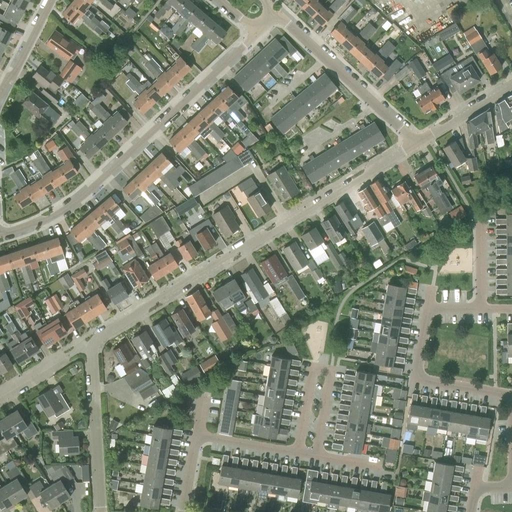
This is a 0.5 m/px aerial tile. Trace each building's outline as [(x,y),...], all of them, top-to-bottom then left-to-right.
[(10,0),(9,4),(23,11),(28,0),(10,0)] [(86,0),(74,0),(71,4),(83,14),(87,18),(103,31),(105,33),(107,30),(108,29),(100,22),(94,17),(95,15),(86,8),(90,3),(86,0)] [(107,0),(86,0),(90,3),(92,0),(98,0),(110,10),(114,6),(107,0)] [(167,0),(166,2),(154,16),(158,19),(170,5),(172,4),(178,9),(184,0),(167,0)] [(182,16),(170,30),(174,33),(182,24),(186,19),(196,7),(188,0),(184,0),(178,9),(183,14),(182,15),(182,16)] [(309,0),(303,8),(312,17),(321,7),(316,2),(317,0),(309,0)] [(321,7),(312,17),(322,26),(333,14),(345,0),(344,0),(335,0),(326,11),(321,7)] [(23,11),(9,4),(3,16),(17,23),(23,11)] [(71,4),(62,14),(73,23),(78,17),(79,19),(80,17),(83,14),(71,4)] [(196,7),(186,19),(189,21),(190,23),(192,21),(198,26),(206,15),(196,7)] [(341,22),(330,33),(340,42),(349,32),(344,27),(345,26),(345,25),(357,12),(353,8),(341,22)] [(202,32),(190,46),(191,48),(190,49),(192,51),(190,53),(191,54),(194,50),(216,24),(206,15),(198,26),(203,30),(202,32)] [(85,21),(84,22),(99,35),(103,31),(87,18),(85,21)] [(349,32),(340,42),(350,51),(360,40),(364,36),(373,26),(369,22),(356,36),(355,38),(349,32)] [(182,24),(174,33),(178,36),(186,27),(185,26),(182,24)] [(216,24),(194,50),(198,54),(210,39),(212,38),(218,43),(226,33),(216,24)] [(373,26),(364,36),(368,39),(376,29),(373,26)] [(0,41),(6,45),(11,34),(0,28),(0,41)] [(465,36),(464,37),(469,45),(481,38),(476,29),(475,30),(465,36)] [(46,45),(68,60),(70,57),(73,59),(81,47),(69,38),(68,40),(56,31),(46,45)] [(275,39),(264,49),(278,63),(288,53),(291,56),(297,51),(290,44),(284,50),(275,39)] [(360,40),(350,51),(359,60),(368,50),(363,45),(364,44),(364,43),(360,40)] [(368,50),(359,60),(369,69),(392,44),(388,40),(375,54),(374,55),(368,50)] [(469,49),(462,40),(459,42),(466,52),(469,49)] [(168,44),(164,48),(172,56),(176,52),(168,44)] [(392,44),(369,69),(379,78),(388,68),(382,63),(383,61),(396,47),(392,44)] [(264,49),(254,58),(267,72),(278,63),(264,49)] [(485,49),(477,53),(478,55),(490,74),(501,67),(493,54),(491,55),(490,56),(485,49)] [(177,62),(171,67),(181,77),(191,68),(180,56),(176,61),(177,62)] [(465,68),(460,71),(469,86),(479,80),(472,69),(478,66),(471,56),(461,62),(465,68)] [(415,57),(408,62),(418,79),(426,74),(415,57)] [(152,58),(148,61),(157,70),(160,67),(152,58)] [(254,58),(244,68),(257,82),(267,72),(254,58)] [(70,59),(65,67),(77,75),(82,68),(70,59)] [(145,64),(144,65),(158,80),(152,85),(162,95),(171,86),(161,74),(157,70),(148,61),(145,64)] [(437,71),(441,69),(437,61),(432,64),(437,71)] [(406,65),(393,76),(398,81),(412,70),(408,63),(408,64),(406,66),(406,65)] [(45,88),(52,92),(47,98),(55,104),(60,99),(55,94),(56,93),(57,90),(57,88),(64,79),(51,69),(48,73),(41,67),(32,77),(45,88)] [(164,71),(161,74),(171,86),(181,77),(171,67),(166,72),(165,70),(164,71)] [(268,90),(283,77),(275,67),(262,78),(267,83),(264,86),(268,90)] [(257,82),(244,68),(234,77),(247,91),(257,82)] [(469,86),(460,71),(454,74),(451,68),(441,75),(447,85),(452,82),(459,93),(463,90),(464,92),(469,89),(468,87),(469,86)] [(325,74),(314,83),(326,97),(337,89),(325,74)] [(132,76),(129,79),(137,88),(142,92),(152,104),(162,95),(152,85),(147,80),(142,85),(141,84),(141,85),(132,76)] [(129,79),(125,83),(133,92),(134,91),(137,88),(129,79)] [(259,97),(267,90),(259,82),(252,89),(259,97)] [(314,83),(303,92),(315,106),(326,97),(314,83)] [(426,83),(421,85),(435,108),(439,105),(438,105),(445,101),(437,87),(431,91),(426,83)] [(435,108),(421,85),(417,88),(422,96),(416,100),(424,113),(430,109),(431,110),(435,108)] [(228,86),(217,96),(240,120),(244,117),(237,110),(239,108),(233,102),(238,98),(228,86)] [(56,111),(32,92),(22,104),(51,127),(60,116),(55,112),(56,111)] [(83,92),(74,100),(80,107),(89,99),(83,92)] [(138,98),(133,103),(142,113),(152,104),(142,92),(139,95),(137,96),(138,98)] [(303,92),(292,101),(305,115),(315,106),(303,92)] [(217,96),(208,105),(217,115),(222,110),(228,116),(228,115),(236,124),(240,120),(217,96)] [(511,106),(506,98),(495,105),(495,108),(499,133),(508,128),(504,122),(508,120),(511,127),(511,126),(511,106)] [(292,101),(282,110),(294,124),(305,115),(292,101)] [(98,103),(95,106),(103,115),(107,119),(118,130),(128,121),(126,120),(118,112),(118,111),(113,116),(111,115),(107,111),(106,112),(99,103),(98,103)] [(208,105),(198,114),(221,138),(225,135),(211,120),(217,115),(208,105)] [(91,109),(91,110),(99,119),(100,118),(103,115),(95,106),(91,109)] [(489,109),(479,115),(481,131),(485,129),(487,144),(495,143),(489,109)] [(294,124),(282,110),(271,119),(283,133),(294,124)] [(198,114),(189,122),(203,138),(209,133),(217,142),(221,138),(198,114)] [(481,131),(479,115),(466,122),(470,148),(477,147),(475,135),(481,131)] [(104,124),(99,129),(108,139),(118,130),(107,119),(104,122),(103,122),(104,124)] [(79,120),(76,124),(84,133),(88,137),(99,148),(108,139),(99,129),(93,134),(92,133),(90,135),(86,131),(87,129),(79,120)] [(189,122),(179,131),(202,156),(206,152),(192,138),(198,133),(203,138),(189,122)] [(374,122),(362,130),(372,146),(384,138),(374,122)] [(75,124),(71,128),(80,137),(84,133),(76,124),(75,124)] [(362,130),(350,137),(360,153),(372,146),(362,130)] [(202,156),(179,131),(169,141),(179,153),(186,146),(198,160),(202,156)] [(246,134),(247,136),(253,142),(256,141),(258,140),(257,140),(249,131),(246,134)] [(495,147),(496,149),(502,148),(501,147),(504,146),(502,134),(495,136),(497,146),(495,147)] [(85,142),(79,147),(89,157),(99,148),(88,137),(83,141),(85,142)] [(350,137),(338,144),(348,160),(360,153),(350,137)] [(50,151),(58,146),(54,140),(46,144),(50,151)] [(239,141),(232,147),(238,154),(245,148),(239,141)] [(464,160),(454,142),(444,148),(454,166),(464,160)] [(338,144),(327,152),(337,168),(348,160),(338,144)] [(66,146),(57,152),(64,162),(65,163),(58,167),(66,179),(77,172),(70,160),(73,158),(73,157),(66,146)] [(231,149),(228,152),(234,158),(237,157),(237,156),(231,149)] [(327,152),(315,159),(325,175),(337,168),(327,152)] [(161,153),(152,162),(175,186),(178,183),(166,170),(166,169),(165,168),(170,163),(161,153)] [(237,156),(237,157),(243,167),(249,163),(247,160),(242,153),(237,156)] [(41,155),(37,157),(55,186),(66,179),(58,167),(52,171),(52,170),(50,170),(41,155)] [(37,157),(32,160),(38,170),(37,171),(42,178),(36,181),(44,193),(55,186),(37,157)] [(234,158),(230,160),(237,171),(243,167),(237,157),(234,158)] [(476,157),(466,159),(468,172),(478,170),(476,157)] [(325,175),(315,159),(303,166),(313,182),(325,175)] [(230,160),(224,164),(231,174),(237,171),(230,160)] [(152,162),(142,171),(152,181),(157,176),(171,190),(175,186),(152,162)] [(224,164),(218,168),(225,178),(231,174),(224,164)] [(431,165),(424,170),(439,195),(442,193),(435,181),(439,178),(431,165)] [(268,175),(283,201),(298,192),(283,166),(268,175)] [(218,168),(212,172),(219,182),(225,178),(218,168)] [(488,170),(489,178),(496,177),(494,168),(488,170)] [(19,169),(15,171),(21,182),(24,180),(25,179),(19,169)] [(439,195),(424,170),(414,176),(421,189),(426,186),(433,198),(439,195)] [(14,172),(10,174),(11,175),(20,190),(21,191),(14,196),(21,207),(33,200),(24,187),(21,182),(15,171),(14,172)] [(142,171),(132,180),(143,191),(147,188),(148,187),(146,186),(152,181),(142,171)] [(212,172),(206,176),(213,186),(219,182),(212,172)] [(206,176),(200,180),(206,190),(213,186),(206,176)] [(471,183),(469,176),(460,178),(462,185),(471,183)] [(241,192),(248,188),(253,194),(247,198),(258,216),(270,208),(259,190),(255,184),(251,178),(237,186),(241,192)] [(370,185),(387,213),(392,210),(386,200),(390,198),(396,207),(400,205),(394,195),(390,197),(380,179),(370,185)] [(132,180),(123,189),(132,199),(138,194),(139,195),(140,194),(143,191),(132,180)] [(200,180),(194,183),(200,194),(206,190),(200,180)] [(27,185),(24,187),(33,200),(44,193),(36,181),(30,185),(29,184),(27,185)] [(391,190),(394,195),(400,205),(410,199),(417,211),(422,207),(410,187),(408,188),(404,182),(401,181),(398,183),(397,186),(391,190)] [(200,194),(194,183),(188,187),(194,198),(200,194)] [(373,208),(378,217),(384,215),(367,187),(358,193),(369,210),(373,208)] [(151,192),(148,196),(156,204),(159,201),(151,192)] [(110,196),(100,205),(122,231),(126,228),(114,214),(114,213),(113,212),(119,207),(110,196)] [(144,198),(143,199),(150,207),(152,208),(156,204),(148,196),(144,198)] [(193,197),(180,205),(185,212),(198,204),(193,197)] [(335,207),(352,235),(357,232),(349,219),(353,216),(344,201),(335,207)] [(100,205),(90,213),(99,224),(104,219),(106,221),(107,219),(111,224),(110,225),(118,235),(122,231),(100,205)] [(467,215),(461,205),(448,213),(454,223),(467,215)] [(212,215),(226,236),(239,228),(230,214),(231,213),(227,206),(212,215)] [(425,217),(429,217),(433,215),(428,207),(422,210),(425,217)] [(392,210),(387,213),(395,227),(400,223),(392,210)] [(90,213),(80,222),(102,248),(106,244),(94,230),(93,229),(99,224),(90,213)] [(384,215),(378,217),(377,218),(382,226),(390,221),(394,228),(395,227),(387,213),(384,215)] [(506,219),(495,219),(495,224),(506,224),(511,224),(511,213),(506,214),(506,219)] [(161,216),(155,220),(171,246),(172,246),(169,242),(174,239),(169,230),(170,229),(161,216)] [(322,223),(333,242),(346,235),(334,216),(322,223)] [(447,224),(443,216),(436,220),(441,228),(447,224)] [(196,235),(205,249),(215,243),(203,223),(196,227),(191,218),(183,222),(190,234),(194,232),(196,235)] [(171,246),(155,220),(149,224),(157,238),(159,237),(166,249),(171,246)] [(373,221),(368,224),(386,253),(390,251),(383,239),(384,238),(373,221)] [(102,248),(80,222),(70,231),(78,241),(84,236),(98,252),(102,248)] [(386,253),(368,224),(360,229),(371,246),(372,245),(374,248),(379,245),(384,254),(386,253)] [(495,229),(495,234),(506,234),(511,233),(511,224),(506,224),(506,229),(495,229)] [(307,232),(302,235),(307,243),(310,249),(308,250),(312,257),(324,250),(325,249),(327,248),(325,245),(322,241),(314,228),(307,232)] [(131,235),(126,238),(138,257),(143,254),(136,243),(141,240),(139,236),(142,233),(140,230),(131,236),(131,235)] [(419,237),(423,242),(435,235),(433,232),(428,235),(427,234),(424,236),(423,234),(419,237)] [(506,239),(495,239),(495,244),(506,244),(511,244),(511,233),(506,234),(506,239)] [(58,238),(44,242),(49,257),(51,263),(55,274),(60,273),(56,261),(58,261),(56,255),(62,253),(63,253),(58,238)] [(138,257),(126,238),(116,244),(123,256),(128,253),(129,255),(134,252),(138,258),(138,257)] [(175,242),(186,261),(196,254),(189,241),(183,244),(180,239),(175,242)] [(44,242),(32,247),(36,259),(43,257),(44,259),(46,258),(49,257),(44,242)] [(156,242),(150,246),(154,251),(166,272),(177,265),(170,253),(165,257),(156,242)] [(287,256),(286,256),(295,271),(307,264),(294,243),(283,249),(287,256)] [(495,249),(495,254),(506,254),(511,254),(511,244),(506,244),(506,249),(495,249)] [(154,251),(150,246),(146,248),(154,263),(147,267),(155,279),(166,272),(154,251)] [(32,247),(20,251),(25,265),(27,271),(30,282),(35,281),(29,264),(30,264),(29,262),(36,259),(32,247)] [(20,251),(7,255),(12,268),(18,265),(19,267),(20,267),(25,265),(20,251)] [(81,251),(76,253),(79,259),(84,256),(81,251)] [(335,251),(329,255),(337,268),(343,264),(335,251)] [(338,255),(347,269),(351,266),(342,252),(338,255)] [(495,264),(506,264),(511,264),(511,254),(506,254),(506,259),(495,259),(495,264)] [(7,255),(0,257),(0,273),(4,272),(5,272),(4,270),(12,268),(7,255)] [(93,264),(97,271),(112,262),(108,255),(93,264)] [(274,255),(261,263),(273,283),(276,287),(286,281),(294,294),(301,289),(291,274),(287,277),(286,275),(274,255)] [(122,268),(135,289),(149,281),(135,259),(122,268)] [(48,264),(46,264),(50,276),(55,274),(51,263),(48,264)] [(405,272),(415,275),(417,269),(402,263),(405,272)] [(496,274),(506,274),(511,274),(511,264),(506,264),(506,269),(495,269),(496,274)] [(317,268),(311,272),(316,281),(322,277),(317,268)] [(83,269),(71,276),(80,291),(85,288),(79,279),(87,274),(83,269)] [(251,298),(254,303),(268,295),(251,269),(242,275),(245,281),(242,283),(251,298)] [(27,271),(22,273),(25,284),(30,283),(30,282),(27,271)] [(58,279),(65,290),(74,284),(67,273),(58,279)] [(496,279),(496,284),(506,284),(511,284),(511,274),(506,274),(506,279),(496,279)] [(6,278),(2,279),(6,291),(10,289),(6,278)] [(124,280),(112,288),(105,278),(100,281),(115,304),(128,296),(125,291),(129,289),(124,280)] [(234,280),(224,286),(234,302),(233,302),(239,313),(246,308),(242,302),(246,299),(244,296),(234,280)] [(334,293),(342,291),(339,280),(331,282),(334,293)] [(511,284),(506,284),(506,289),(496,289),(496,294),(511,294),(511,284)] [(387,285),(386,294),(404,297),(405,292),(416,294),(416,289),(387,285)] [(234,302),(224,286),(213,293),(223,308),(233,302),(234,302)] [(185,298),(199,321),(211,313),(198,291),(185,298)] [(55,294),(50,297),(58,310),(63,307),(55,294)] [(89,296),(84,298),(95,315),(98,313),(99,313),(106,309),(97,294),(91,298),(89,296)] [(386,294),(384,304),(402,307),(403,302),(414,304),(415,299),(404,297),(386,294)] [(14,306),(21,319),(30,314),(26,308),(34,304),(30,297),(14,306)] [(58,310),(50,297),(44,301),(52,313),(58,310)] [(276,297),(269,301),(279,317),(286,313),(276,297)] [(77,299),(73,302),(84,321),(88,319),(88,320),(95,316),(95,315),(84,298),(86,301),(80,305),(77,299)] [(254,303),(251,298),(245,302),(253,316),(259,312),(254,303)] [(84,321),(73,302),(69,305),(72,310),(65,314),(74,329),(81,324),(84,321)] [(384,304),(382,314),(401,317),(401,312),(412,314),(413,309),(402,307),(384,304)] [(352,308),(351,316),(359,317),(360,308),(352,308)] [(177,328),(183,337),(195,330),(182,309),(172,315),(179,328),(177,328)] [(227,313),(222,316),(233,333),(238,330),(227,313)] [(382,314),(381,324),(399,327),(400,322),(410,324),(411,319),(401,317),(382,314)] [(219,329),(215,332),(220,342),(233,333),(222,316),(222,317),(215,322),(219,329)] [(292,322),(289,318),(282,323),(285,327),(292,322)] [(50,320),(45,323),(56,340),(66,333),(58,319),(52,323),(50,320)] [(152,327),(163,346),(173,341),(175,345),(182,341),(174,326),(170,328),(165,320),(152,327)] [(56,340),(45,323),(41,325),(43,328),(37,332),(45,346),(56,340)] [(19,363),(29,357),(14,333),(8,324),(5,326),(10,335),(13,340),(7,344),(11,350),(19,363)] [(381,324),(379,334),(397,337),(398,331),(409,333),(409,329),(399,327),(381,324)] [(18,330),(14,333),(29,357),(39,350),(31,337),(29,339),(25,332),(20,334),(18,330)] [(145,331),(132,339),(143,357),(140,359),(146,369),(150,366),(144,357),(156,350),(145,331)] [(379,334),(377,343),(395,347),(396,342),(407,343),(408,338),(397,337),(379,334)] [(344,347),(352,349),(354,339),(347,337),(344,347)] [(377,343),(376,353),(394,356),(395,351),(405,353),(406,348),(395,347),(377,343)] [(124,344),(113,351),(121,364),(122,364),(124,369),(127,375),(132,383),(130,385),(135,393),(152,383),(147,374),(149,373),(140,360),(137,361),(134,357),(133,358),(132,357),(124,344)] [(294,347),(287,350),(290,356),(297,352),(294,346),(294,347)] [(170,349),(163,353),(171,365),(176,362),(177,361),(170,349)] [(0,369),(2,373),(12,367),(4,353),(0,354),(0,369)] [(171,365),(163,353),(157,357),(170,379),(176,375),(177,376),(171,365)] [(394,356),(376,353),(374,364),(392,367),(393,361),(403,363),(404,358),(394,356)] [(199,364),(205,375),(221,366),(215,355),(199,364)] [(271,356),(270,366),(288,369),(289,364),(299,366),(300,361),(290,359),(271,356)] [(239,359),(238,369),(247,370),(248,360),(239,359)] [(270,366),(268,376),(286,379),(287,374),(298,376),(298,371),(288,369),(270,366)] [(344,379),(354,381),(372,384),(374,374),(356,371),(355,376),(345,374),(344,379)] [(268,376),(266,386),(284,389),(285,384),(296,386),(297,381),(286,379),(268,376)] [(343,384),(342,389),(376,395),(378,385),(372,384),(354,381),(354,386),(343,384)] [(156,383),(141,391),(145,398),(160,389),(156,383)] [(167,394),(177,388),(174,384),(165,389),(167,394)] [(266,386),(265,396),(283,399),(284,394),(294,395),(295,391),(284,389),(266,386)] [(341,394),(340,399),(375,405),(376,395),(342,389),(353,391),(352,396),(341,394)] [(49,416),(53,413),(56,417),(70,409),(62,396),(56,400),(50,390),(37,398),(49,416)] [(407,422),(406,428),(416,430),(417,424),(420,406),(415,405),(417,395),(412,394),(410,404),(407,422)] [(417,424),(427,426),(430,408),(425,407),(427,396),(422,395),(420,406),(417,424)] [(265,396),(263,406),(281,409),(282,403),(293,405),(293,400),(283,399),(265,396)] [(427,426),(437,428),(440,409),(435,409),(437,398),(432,397),(430,408),(427,426)] [(339,404),(339,409),(367,414),(369,404),(375,405),(340,399),(351,401),(350,406),(339,404)] [(437,428),(447,429),(450,411),(445,410),(447,400),(442,399),(440,409),(437,428)] [(447,429),(457,431),(460,413),(455,412),(457,401),(452,401),(450,411),(447,429)] [(457,431),(466,433),(470,415),(465,414),(467,403),(462,402),(460,413),(457,431)] [(466,437),(475,439),(479,416),(475,416),(476,405),(471,404),(470,415),(466,433),(466,437)] [(263,406),(261,415),(279,418),(280,413),(291,415),(291,410),(281,409),(263,406)] [(479,416),(475,439),(486,441),(490,418),(484,417),(486,407),(481,406),(479,416)] [(338,414),(337,419),(347,421),(365,424),(367,414),(339,409),(349,411),(348,416),(338,414)] [(17,410),(8,416),(18,432),(22,430),(27,439),(38,432),(31,421),(25,424),(17,410)] [(255,414),(253,424),(260,425),(278,428),(278,423),(289,425),(290,420),(279,418),(261,415),(255,414)] [(0,428),(5,437),(0,440),(7,451),(18,445),(12,436),(18,432),(8,416),(0,420),(0,428)] [(336,424),(335,428),(364,433),(369,434),(371,425),(365,424),(347,421),(347,425),(336,424)] [(54,426),(57,430),(63,426),(60,422),(54,426)] [(260,425),(258,435),(276,439),(277,433),(287,435),(288,430),(278,428),(260,425)] [(153,426),(152,436),(170,439),(170,434),(181,435),(182,431),(171,429),(153,426)] [(344,440),(362,443),(364,433),(335,428),(346,430),(345,435),(334,433),(333,438),(344,440)] [(67,438),(66,430),(52,431),(52,440),(59,439),(60,453),(62,453),(64,455),(68,454),(69,453),(78,452),(77,437),(73,438),(67,438)] [(151,436),(150,446),(168,449),(169,444),(179,446),(180,441),(170,439),(151,436)] [(397,439),(388,438),(387,447),(396,449),(397,439)] [(362,443),(344,440),(343,445),(332,443),(331,448),(342,449),(342,450),(360,453),(362,443)] [(150,446),(148,456),(166,459),(167,454),(178,455),(178,451),(168,449),(150,446)] [(433,450),(431,458),(441,459),(442,452),(433,450)] [(472,464),(480,465),(483,466),(485,456),(473,454),(472,463),(473,463),(472,464)] [(221,465),(218,484),(228,485),(231,467),(226,466),(228,456),(223,455),(221,465)] [(148,456),(146,466),(164,469),(165,463),(176,465),(177,460),(166,459),(148,456)] [(228,485),(238,487),(241,469),(236,468),(238,457),(233,457),(231,467),(228,485)] [(238,487),(248,489),(251,470),(246,470),(248,459),(243,458),(241,469),(238,487)] [(11,482),(7,484),(17,501),(27,495),(18,481),(23,477),(12,460),(9,462),(13,468),(6,472),(11,482)] [(248,489),(258,490),(261,472),(256,471),(258,461),(253,460),(251,470),(248,489)] [(258,490),(268,492),(271,474),(266,473),(268,463),(263,462),(261,472),(258,490)] [(435,462),(433,472),(451,475),(452,470),(463,472),(464,467),(435,462)] [(268,492),(278,494),(281,476),(276,475),(278,464),(273,463),(271,474),(268,492)] [(55,483),(50,486),(60,502),(70,496),(62,484),(73,478),(66,466),(44,465),(55,483)] [(278,494),(287,495),(290,477),(285,476),(287,466),(282,465),(281,476),(278,494)] [(146,466),(145,475),(163,478),(164,473),(174,475),(175,470),(164,469),(146,466)] [(290,477),(287,495),(298,497),(301,479),(295,478),(297,468),(292,467),(290,477)] [(308,469),(304,488),(309,489),(308,499),(318,501),(321,483),(316,482),(318,471),(308,469)] [(318,501),(328,502),(331,484),(326,483),(328,473),(323,472),(321,483),(318,501)] [(433,472),(431,482),(449,485),(450,480),(461,482),(462,477),(451,475),(433,472)] [(336,509),(337,504),(340,486),(336,485),(337,475),(332,474),(331,484),(328,502),(327,507),(336,509)] [(145,475),(143,485),(161,488),(162,483),(172,485),(173,480),(163,478),(145,475)] [(337,504),(347,506),(350,488),(346,487),(347,476),(342,475),(340,486),(337,504)] [(347,506),(357,507),(360,489),(355,489),(357,478),(352,477),(350,488),(347,506)] [(357,507),(367,509),(370,491),(365,490),(367,480),(362,479),(360,489),(357,507)] [(60,502),(50,486),(45,489),(39,480),(29,486),(35,498),(41,494),(50,509),(60,502)] [(366,511),(376,511),(380,493),(375,492),(377,481),(372,481),(370,491),(367,509),(366,511)] [(380,493),(376,511),(387,511),(390,495),(385,494),(387,483),(382,482),(380,493)] [(431,482),(429,492),(448,495),(449,490),(459,492),(460,487),(449,485),(431,482)] [(0,496),(7,507),(17,501),(7,484),(1,488),(0,485),(0,496)] [(143,485),(141,495),(159,498),(160,493),(171,495),(172,490),(161,488),(143,485)] [(429,492),(428,502),(446,505),(447,500),(457,502),(458,497),(448,495),(429,492)] [(141,495),(140,505),(158,508),(158,503),(169,505),(170,500),(169,500),(159,498),(141,495)] [(428,502),(426,511),(427,511),(444,511),(445,510),(456,511),(457,507),(446,505),(428,502)]
